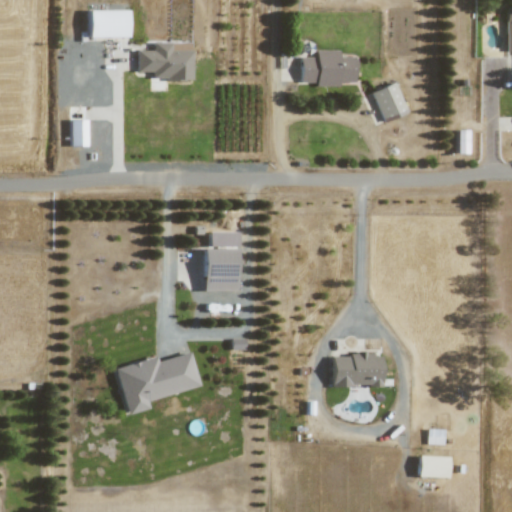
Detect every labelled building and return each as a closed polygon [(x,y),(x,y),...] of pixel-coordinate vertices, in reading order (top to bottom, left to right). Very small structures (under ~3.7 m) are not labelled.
[(511,8),(503,8),(504,51),(511,51),(511,8)] [(85,37),(125,36),(124,10),(85,10),(85,37)] [(189,79),(189,42),(150,42),(151,50),(134,50),(134,72),(149,72),(149,79),(189,79)] [(298,57),(297,82),(313,82),(313,86),(337,86),(337,82),(352,82),(352,57),(337,57),(337,50),(313,50),(313,57),(298,57)] [(405,112),(391,81),(368,92),(381,122),(405,112)] [(83,119),(67,119),(67,146),(84,146),(83,119)] [(200,291),(234,290),(233,248),(200,249),(200,291)] [(144,400),(196,387),(187,351),(153,360),(152,356),(111,367),(124,415),(146,409),(144,400)] [(328,354),(329,386),(379,386),(378,354),(328,354)] [(445,456),(415,455),(414,476),(444,477),(445,456)]
